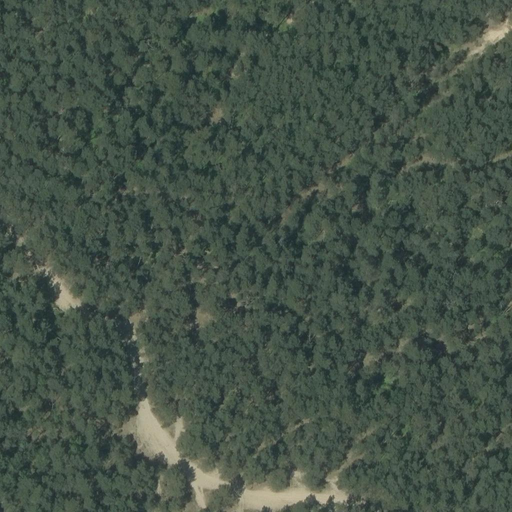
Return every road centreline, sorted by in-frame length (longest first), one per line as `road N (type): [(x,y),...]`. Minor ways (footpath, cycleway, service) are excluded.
road 1 (track): [(237,492),(165,455),(152,438),(122,330),(64,303),(0,225)]
road 2 (track): [(370,511),(237,492)]
